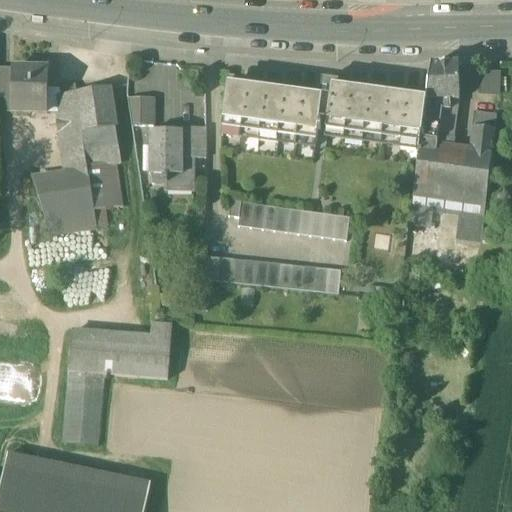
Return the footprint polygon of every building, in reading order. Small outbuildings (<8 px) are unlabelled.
[(459,66),(431,67),(426,102),(426,104),(444,103),(460,103),(459,66)] [(12,72),(0,72),(0,90),(0,113),(12,114),(12,72)] [(47,72),(12,72),(12,114),(47,115),(47,72)] [(480,96),(501,97),(502,72),(481,72),(480,96)] [(426,102),(334,89),(334,85),(323,84),(321,100),(317,131),(420,145),(426,104),(426,102)] [(73,88),(60,90),(61,97),(77,95),(76,86),(72,87),(73,88)] [(321,100),(228,87),(222,131),(315,144),(317,131),(321,100)] [(61,97),(55,98),(66,176),(33,183),(45,221),(54,237),(96,229),(94,213),(87,170),(114,166),(121,165),(110,89),(61,97)] [(154,101),(128,101),(132,129),(154,128),(154,101)] [(444,103),(426,104),(420,145),(419,152),(436,155),(444,103)] [(498,116),(475,113),(473,128),(475,128),(496,131),(498,116)] [(496,131),(475,128),(471,154),(493,157),(496,131)] [(182,131),(164,131),(163,134),(151,134),(151,177),(165,177),(182,177),(182,152),(182,131)] [(206,131),(182,131),(182,152),(195,152),(195,161),(206,161),(206,131)] [(471,154),(453,151),(453,157),(448,194),(449,194),(487,200),(493,157),(471,154)] [(182,152),(182,177),(165,177),(166,186),(167,192),(194,192),(194,181),(195,181),(195,161),(195,152),(182,152)] [(436,155),(419,152),(410,219),(425,221),(426,212),(429,192),(443,194),(443,198),(448,198),(449,194),(448,194),(453,157),(436,155)] [(114,166),(87,170),(94,213),(102,212),(121,209),(114,166)] [(165,177),(151,177),(153,186),(166,186),(165,177)] [(487,200),(449,194),(448,198),(443,198),(443,194),(429,192),(426,212),(460,216),(457,238),(482,241),(487,200)] [(242,206),(231,204),(229,219),(240,221),(242,206)] [(350,221),(242,206),(240,221),(239,230),(346,245),(350,221)] [(102,212),(94,213),(96,229),(104,228),(102,212)] [(341,274),(208,260),(206,283),(339,297),(341,274)] [(151,341),(72,335),(69,374),(107,377),(168,381),(172,329),(153,327),(151,341)] [(107,377),(69,374),(68,386),(67,386),(62,446),(101,448),(106,389),(104,389),(105,380),(107,380),(107,377)] [(145,511),(151,487),(8,457),(0,496),(0,511),(145,511)]
